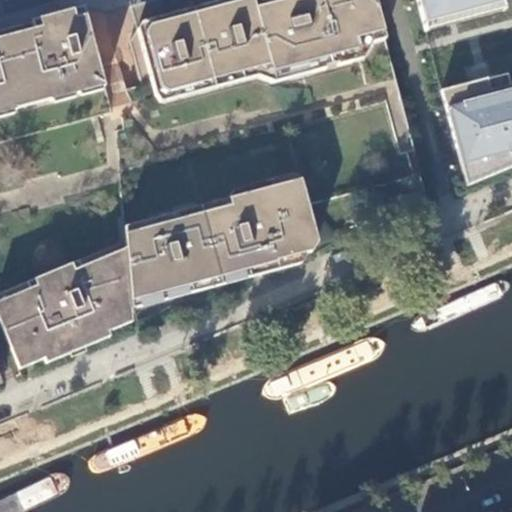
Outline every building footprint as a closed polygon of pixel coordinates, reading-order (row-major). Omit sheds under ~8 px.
[(139,86),(111,95),(117,175),(229,146),(186,0),(165,0),(129,10),(138,43),(128,45),(139,86)] [(186,0),(229,146),(117,175),(117,181),(122,253),(127,305),(158,296),(159,300),(173,296),(172,293),(190,288),(259,269),(260,271),(273,268),(272,264),(317,252),(362,234),(426,207),(378,22),(371,0),(186,0)] [(412,0),(419,23),(420,23),(502,1),(501,0),(412,0)] [(420,23),(419,23),(421,32),(421,33),(422,33),(504,11),(502,1),(420,23)] [(0,31),(0,143),(108,114),(80,11),(17,27),(0,31)] [(511,88),(511,86),(508,75),(493,80),(496,92),(511,88)] [(438,95),(462,191),(463,191),(511,171),(511,170),(511,87),(511,88),(496,92),(493,80),(438,95)] [(127,305),(122,253),(65,276),(63,270),(26,286),(29,292),(0,304),(0,329),(18,373),(42,363),(43,366),(75,352),(102,341),(101,338),(129,326),(127,305)]
